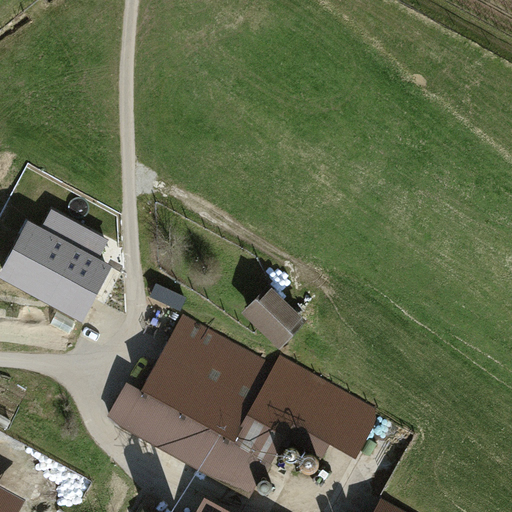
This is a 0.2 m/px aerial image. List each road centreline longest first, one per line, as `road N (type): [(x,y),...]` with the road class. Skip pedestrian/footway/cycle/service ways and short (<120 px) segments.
road 1 (residential): [(0,360),(100,363),(124,341),(137,308),(127,168),(135,0)]
road 2 (unknown): [(100,363),(121,434),(258,511)]
road 3 (unknown): [(137,308),(86,322),(0,302)]
